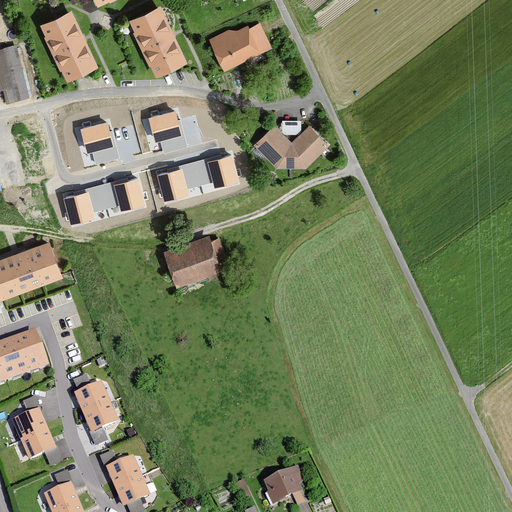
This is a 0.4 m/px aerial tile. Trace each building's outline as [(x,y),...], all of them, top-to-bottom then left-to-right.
[(94,0),(98,9),(117,0),(94,0)] [(131,21),(158,78),(190,63),(163,5),(131,21)] [(41,26),(68,83),(101,68),(73,11),(41,26)] [(210,40),(226,72),(274,49),(261,23),(250,29),(249,25),(234,32),(233,29),(210,40)] [(0,49),(0,91),(4,90),(8,105),(31,99),(16,45),(0,49)] [(174,113),(149,119),(155,143),(160,142),(163,153),(187,147),(180,120),(176,121),(174,113)] [(106,123),(81,130),(87,154),(92,153),(95,164),(120,158),(113,130),(108,132),(106,123)] [(277,170),(306,170),(331,146),(310,125),(292,143),(274,126),(254,146),(277,170)] [(216,189),(239,183),(232,156),(222,158),(221,154),(195,161),(202,185),(214,181),(216,189)] [(161,175),(169,202),(191,196),(189,188),(202,185),(195,161),(169,168),(170,172),(161,175)] [(119,213),(142,207),(134,179),(125,182),(124,178),(98,185),(104,209),(117,205),(119,213)] [(64,199),(71,226),(94,220),(92,212),(104,209),(98,185),(72,192),(73,196),(64,199)] [(166,253),(180,289),(223,272),(221,266),(229,263),(219,239),(212,241),(210,236),(166,253)] [(60,274),(49,241),(0,258),(0,287),(2,294),(60,274)] [(0,344),(0,381),(45,365),(34,333),(0,344)] [(116,421),(100,384),(76,395),(92,431),(116,421)] [(54,448),(38,411),(15,421),(30,458),(54,448)] [(148,495),(132,458),(108,469),(124,505),(148,495)] [(307,491),(297,469),(264,484),(275,506),(307,491)] [(42,484),(47,495),(73,484),(67,472),(42,484)] [(81,511),(70,485),(46,496),(52,511),(81,511)]
